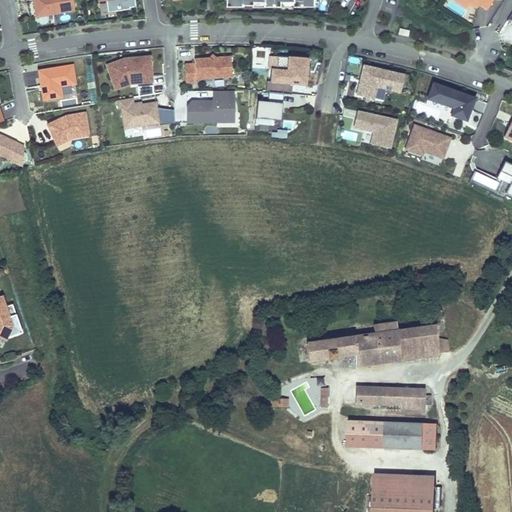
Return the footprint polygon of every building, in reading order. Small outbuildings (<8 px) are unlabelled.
[(36,17),(74,10),(72,0),(36,0),(37,1),(33,1),(36,17)] [(98,0),(98,1),(103,0),(105,0),(107,13),(130,10),(130,8),(136,7),(134,0),(98,0)] [(225,0),(226,8),(243,8),(243,7),(253,7),(253,3),(263,3),(263,8),(280,8),(280,3),(293,3),(293,8),(319,7),(318,0),(225,0)] [(479,5),(470,0),(454,0),(467,8),(470,3),(477,8),(479,5)] [(486,10),(491,0),(470,0),(479,5),(486,10)] [(288,55),(268,54),(268,67),(271,67),(270,79),(267,79),(266,90),(291,91),(292,81),(307,82),(309,55),(288,53),(288,55)] [(194,57),(194,62),(184,62),(186,81),(196,80),(196,78),(232,75),(231,55),(215,56),(212,59),(209,56),(194,57)] [(152,82),(150,56),(124,59),(111,63),(119,86),(130,82),(130,79),(133,79),(134,83),(152,82)] [(119,86),(111,63),(106,65),(114,88),(119,86)] [(38,70),(43,100),(62,97),(60,86),(76,84),(73,65),(38,70)] [(404,75),(363,66),(360,80),(361,81),(360,87),(358,86),(356,95),(373,99),(376,87),(400,92),(404,75)] [(475,96),(434,81),(428,96),(455,106),(452,113),(467,118),(475,96)] [(138,96),(153,94),(152,86),(138,87),(138,96)] [(235,122),(234,89),(213,90),(213,99),(191,99),(186,104),(186,123),(235,122)] [(282,110),(284,92),(269,90),(268,100),(258,99),(256,121),(274,123),(274,118),(275,110),(282,110)] [(124,128),(159,123),(156,102),(134,105),(132,97),(118,100),(119,108),(121,108),(124,128)] [(281,118),(282,110),(275,110),(274,118),(281,118)] [(357,111),(354,127),(373,132),(371,144),(390,148),(396,120),(357,111)] [(56,121),(47,125),(55,143),(70,136),(89,133),(85,113),(66,116),(67,119),(62,120),(56,121)] [(443,158),(450,138),(414,125),(405,149),(422,155),(424,151),(443,158)] [(24,146),(0,135),(0,156),(9,160),(22,167),(24,146)] [(505,161),(500,171),(503,172),(508,163),(505,161)] [(511,164),(508,163),(503,172),(500,171),(496,178),(509,185),(505,193),(511,196),(511,164)] [(476,173),(473,180),(491,189),(495,182),(476,173)] [(2,295),(0,295),(0,337),(6,341),(13,326),(2,295)] [(356,369),(440,357),(439,353),(449,352),(448,341),(447,338),(438,339),(436,326),(397,331),(396,323),(373,326),(374,335),(305,344),(308,365),(355,358),(356,369)] [(425,387),(356,385),(355,404),(400,405),(400,411),(425,412),(425,405),(431,405),(432,395),(425,395),(425,387)] [(328,389),(320,388),(320,408),(328,408),(328,389)] [(288,400),(270,399),(270,408),(288,408),(288,400)] [(438,422),(348,419),(346,446),(437,449),(438,422)] [(374,472),(371,511),(434,511),(436,475),(374,472)]
